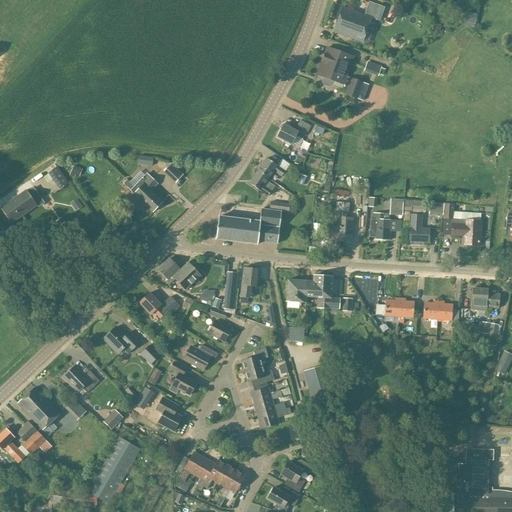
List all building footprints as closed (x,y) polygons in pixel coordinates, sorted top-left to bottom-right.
[(354,12),(342,8),(333,32),(362,43),(371,19),(377,21),(382,7),(369,2),(364,15),(355,12),(354,12)] [(475,23),(477,14),(465,12),(464,21),(475,23)] [(317,76),(323,78),(322,83),(323,86),(330,88),(333,87),(335,83),(343,86),(353,57),(327,47),(317,76)] [(364,72),(378,77),(381,67),(367,62),(364,72)] [(345,95),(357,100),(363,102),(364,98),(359,96),(363,83),(351,78),(345,95)] [(291,145),(295,137),(302,140),(306,132),(308,133),(311,126),(300,121),(294,131),(283,125),(277,138),(291,145)] [(152,167),(153,158),(138,156),(137,165),(152,167)] [(285,172),(277,166),(267,159),(258,172),(268,179),(273,172),(281,177),(285,172)] [(174,182),(183,174),(173,162),(164,170),(174,182)] [(80,177),(82,168),(73,165),(70,175),(80,177)] [(48,171),(58,189),(67,184),(58,166),(48,171)] [(268,179),(258,172),(249,184),(268,197),(275,187),(267,181),(268,179)] [(134,195),(138,190),(142,194),(145,192),(147,193),(149,190),(151,191),(157,184),(150,178),(146,174),(130,191),(134,195)] [(28,192),(26,190),(0,209),(11,224),(37,206),(34,202),(40,197),(34,188),(28,192)] [(162,203),(151,191),(149,190),(147,193),(145,192),(142,194),(138,190),(134,195),(153,212),(162,203)] [(331,195),(331,205),(336,206),(335,219),(338,219),(337,229),(332,228),(331,237),(352,238),(353,219),(346,219),(347,213),(349,213),(350,197),(331,195)] [(375,207),(377,198),(370,197),(368,205),(375,207)] [(271,202),(269,211),(281,213),(288,214),(289,204),(271,202)] [(391,202),(390,215),(402,216),(403,203),(391,202)] [(479,235),(480,221),(466,221),(466,220),(453,220),(454,205),(444,204),(443,219),(452,220),(451,235),(465,236),(464,245),(478,246),(479,235)] [(258,222),(219,217),(216,240),(257,245),(257,242),(277,244),(281,213),(269,211),(260,210),(258,222)] [(492,230),(493,213),(485,212),(483,230),(492,230)] [(376,221),(375,230),(370,229),(369,237),(375,238),(374,240),(389,240),(390,221),(383,221),(383,215),(374,214),(373,221),(376,221)] [(409,242),(411,242),(410,245),(422,246),(423,243),(429,243),(430,229),(420,229),(420,224),(421,224),(422,216),(411,215),(409,242)] [(169,284),(175,279),(172,276),(179,269),(169,259),(158,270),(156,271),(169,284)] [(179,269),(172,276),(175,279),(185,290),(200,276),(199,275),(188,264),(180,271),(179,269)] [(249,299),(251,287),(258,287),(260,270),(244,269),(240,298),(249,299)] [(317,309),(322,309),(324,277),(313,277),(313,282),(307,282),(306,297),(317,298),(317,309)] [(331,299),(332,278),(324,277),(322,309),(339,310),(340,299),(331,299)] [(306,297),(307,282),(287,280),(286,301),(305,303),(305,297),(306,297)] [(234,310),(236,288),(237,286),(226,285),(223,309),(227,310),(227,313),(234,315),(235,310),(234,310)] [(499,308),(500,295),(487,294),(488,290),(472,289),(471,310),(487,311),(487,308),(499,308)] [(213,295),(214,292),(204,292),(199,299),(201,300),(200,303),(211,306),(215,295),(213,295)] [(174,293),(161,306),(150,293),(139,303),(151,316),(154,313),(160,320),(165,315),(168,318),(184,303),(174,293)] [(352,299),(343,298),(342,311),(351,311),(352,299)] [(399,317),(400,299),(394,299),(394,301),(386,301),(385,304),(385,315),(384,316),(399,317)] [(405,300),(400,299),(399,317),(413,318),(414,303),(405,302),(405,300)] [(437,320),(438,302),(433,302),(433,304),(424,303),(423,319),(437,320)] [(444,302),(438,302),(437,320),(451,321),(452,305),(444,305),(444,302)] [(377,315),(385,315),(385,304),(377,303),(377,315)] [(275,327),(273,314),(268,317),(263,320),(269,324),(275,327)] [(225,342),(231,330),(215,321),(208,333),(225,342)] [(480,334),(488,335),(486,345),(495,347),(499,325),(482,322),(480,334)] [(128,354),(132,350),(140,343),(129,332),(124,337),(115,327),(104,339),(118,354),(123,349),(128,354)] [(303,342),(304,335),(289,334),(288,341),(303,342)] [(214,361),(218,354),(202,345),(199,351),(191,347),(184,359),(204,370),(210,359),(214,361)] [(150,346),(141,355),(151,365),(159,356),(150,346)] [(245,372),(262,367),(260,361),(268,358),(265,349),(265,348),(254,351),(256,357),(242,361),(245,372)] [(511,355),(504,351),(498,363),(496,372),(504,375),(511,358),(511,355)] [(197,383),(183,376),(186,370),(174,363),(170,369),(179,374),(170,390),(176,393),(178,389),(181,391),(182,393),(184,394),(186,393),(190,396),(197,383)] [(286,363),(279,365),(281,374),(288,372),(286,363)] [(78,393),(83,388),(87,393),(99,382),(85,366),(80,371),(75,366),(63,378),(78,393)] [(272,371),(264,373),(262,367),(245,372),(248,382),(265,377),(267,383),(269,382),(274,380),(272,371)] [(313,401),(332,396),(324,367),(305,372),(313,401)] [(154,368),(148,382),(156,386),(162,371),(154,368)] [(43,430),(59,415),(34,388),(18,404),(43,430)] [(255,405),(272,401),(272,400),(282,397),(280,391),(270,394),(268,388),(251,393),(255,405)] [(174,432),(182,417),(175,414),(178,407),(163,398),(156,410),(163,414),(158,423),(174,432)] [(67,406),(78,418),(86,410),(75,399),(67,406)] [(272,401),(255,405),(258,418),(289,409),(289,408),(285,409),(284,403),(273,406),(272,401)] [(433,412),(435,410),(430,402),(424,406),(432,418),(435,416),(433,412)] [(289,409),(258,418),(262,429),(278,424),(277,418),(291,414),(289,409)] [(115,411),(104,423),(111,429),(122,418),(115,411)] [(31,456),(38,449),(43,454),(51,446),(46,441),(28,422),(16,433),(25,442),(21,445),(31,456)] [(11,442),(14,438),(6,430),(0,435),(0,448),(2,450),(3,449),(18,464),(25,457),(18,449),(11,442)] [(109,505),(141,450),(119,437),(94,480),(92,479),(85,491),(109,505)] [(458,472),(456,472),(455,494),(457,494),(456,511),(511,511),(511,492),(502,491),(492,490),(492,488),(487,488),(488,460),(493,460),(493,450),(466,449),(465,464),(459,464),(458,472)] [(190,472),(196,475),(204,460),(193,454),(185,468),(185,469),(179,478),(185,481),(190,472)] [(208,478),(215,466),(204,460),(196,475),(201,479),(196,488),(201,491),(203,487),(207,489),(212,480),(208,478)] [(281,475),(288,479),(284,485),(298,493),(305,482),(299,478),(302,472),(304,473),(306,473),(308,473),(310,471),(311,469),(310,467),(310,466),(309,465),(300,460),(298,461),(294,466),(288,463),(281,475)] [(217,462),(215,466),(208,478),(212,480),(217,483),(226,467),(217,462)] [(221,497),(235,472),(226,467),(217,483),(222,486),(217,495),(221,497)] [(235,472),(221,497),(216,506),(220,508),(230,490),(235,493),(244,477),(235,472)] [(186,491),(190,485),(181,480),(178,487),(186,491)] [(277,511),(285,511),(290,504),(294,506),(300,496),(288,489),(285,495),(273,488),(267,499),(276,504),(272,510),(277,511)] [(178,494),(175,502),(181,505),(185,497),(178,494)]
